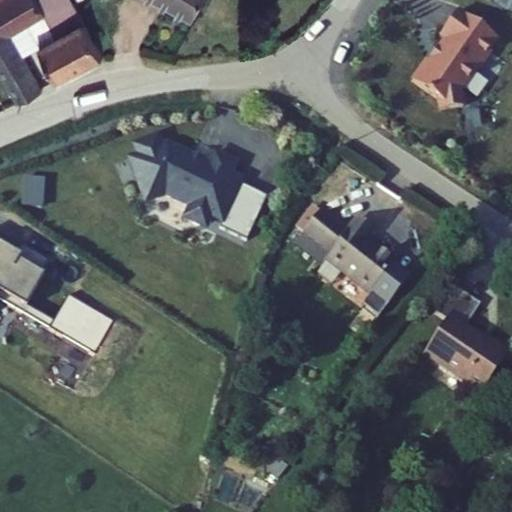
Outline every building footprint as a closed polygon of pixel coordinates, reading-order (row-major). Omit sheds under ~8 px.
[(12,23),(46,0),(49,6),(58,20),(40,31),(59,62),(102,36),(78,0),(4,0),(0,3),(0,52),(21,83),(43,72),(12,23)] [(427,62),(413,83),(439,101),(441,112),(464,108),(462,93),(477,71),(478,72),(492,53),(490,52),(498,40),(459,13),(441,38),(446,41),(430,64),(427,62)] [(262,248),(294,211),(263,183),(274,171),(256,155),(248,164),(242,159),(240,161),(232,154),(234,152),(215,134),(209,134),(208,123),(183,124),(183,136),(174,136),(176,173),(186,182),(198,181),(218,199),(213,204),(222,220),(230,219),(235,214),(244,223),(239,228),(262,248)] [(44,209),(44,179),(22,179),(22,208),(44,209)] [(332,278),(375,309),(398,275),(371,257),(377,250),(360,239),(349,253),(323,232),(303,256),(293,269),(323,293),(332,278)] [(0,301),(107,366),(127,329),(69,299),(53,320),(29,306),(54,264),(0,237),(0,301)] [(454,321),(432,351),(488,393),(511,361),(511,346),(500,337),(493,346),(474,329),(489,306),(463,286),(443,313),(454,321)]
